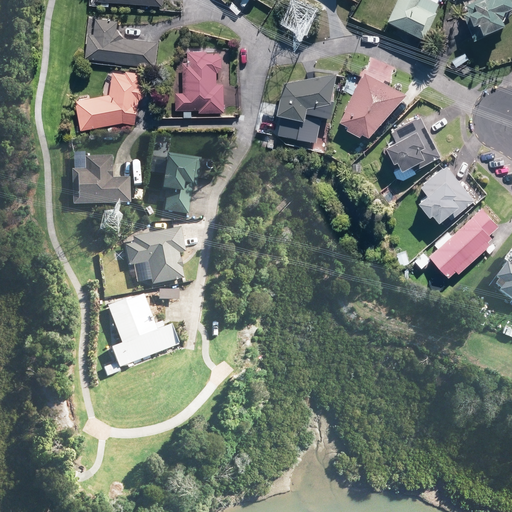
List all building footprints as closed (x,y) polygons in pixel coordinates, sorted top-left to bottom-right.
[(297,0),(288,0),(279,24),(307,35),(318,8),(297,0)] [(430,0),(396,0),(387,19),(423,38),(436,12),(435,11),(438,4),(430,0)] [(511,5),(511,0),(473,0),(465,4),(467,10),(462,12),(473,39),(499,28),(497,25),(502,24),(500,17),(504,9),(511,5)] [(154,66),(157,41),(124,38),(116,28),(117,20),(95,18),(93,34),(87,34),(85,59),(154,66)] [(175,109),(199,109),(199,112),(224,112),(224,83),(216,83),(216,72),(222,67),(222,56),(217,52),(206,53),(206,50),(187,51),(187,62),(182,62),(182,92),(175,93),(175,109)] [(468,59),(465,52),(452,60),(455,66),(468,59)] [(472,70),(469,65),(461,70),(464,74),(472,70)] [(135,124),(138,98),(145,96),(147,85),(141,81),(142,74),(113,69),(109,94),(75,100),(80,130),(124,122),(135,124)] [(330,101),(336,71),(282,82),(276,113),(280,114),(278,124),(301,130),(305,113),(330,118),(334,101),(330,101)] [(407,94),(364,72),(339,121),(348,125),(345,129),(359,136),(361,132),(369,136),(407,94)] [(424,112),(421,106),(405,114),(408,121),(424,112)] [(440,157),(420,116),(390,131),(395,140),(384,145),(393,162),(397,160),(401,169),(411,164),(414,170),(440,157)] [(161,191),(167,192),(164,211),(189,215),(194,184),(197,184),(201,159),(167,154),(161,191)] [(84,158),(84,170),(71,170),(72,181),(72,206),(130,204),(130,179),(113,179),(112,157),(84,158)] [(474,201),(446,164),(420,185),(426,193),(417,200),(428,215),(431,213),(438,221),(447,214),(451,219),(474,201)] [(498,226),(481,207),(427,255),(447,277),(456,270),(458,272),(490,244),(487,241),(491,237),(488,234),(498,226)] [(197,220),(183,221),(183,231),(198,230),(197,220)] [(184,279),(179,255),(186,254),(181,228),(124,240),(129,266),(147,262),(152,286),(184,279)] [(409,262),(405,252),(396,255),(400,265),(409,262)] [(511,261),(509,266),(505,264),(494,280),(503,286),(498,294),(511,303),(511,261)] [(107,307),(122,345),(111,348),(119,368),(179,345),(171,326),(145,336),(130,298),(107,307)] [(486,308),(481,314),(489,320),(494,314),(486,308)] [(104,369),(107,377),(120,372),(117,363),(104,369)]
